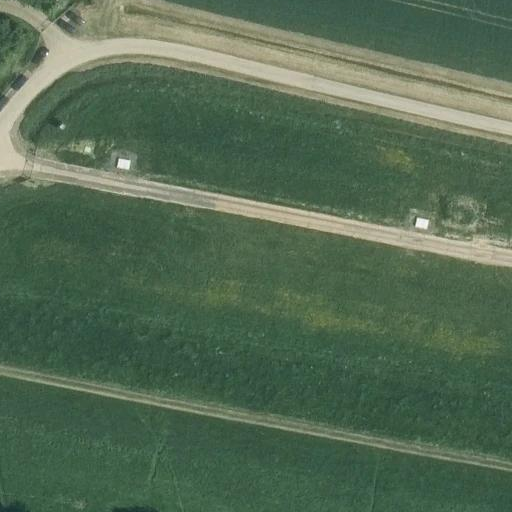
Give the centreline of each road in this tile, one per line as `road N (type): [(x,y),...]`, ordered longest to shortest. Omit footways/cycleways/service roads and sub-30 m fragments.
road 1 (unclassified): [(511,124),(128,43),(65,60),(0,126)]
road 2 (track): [(511,257),(31,167),(0,152)]
